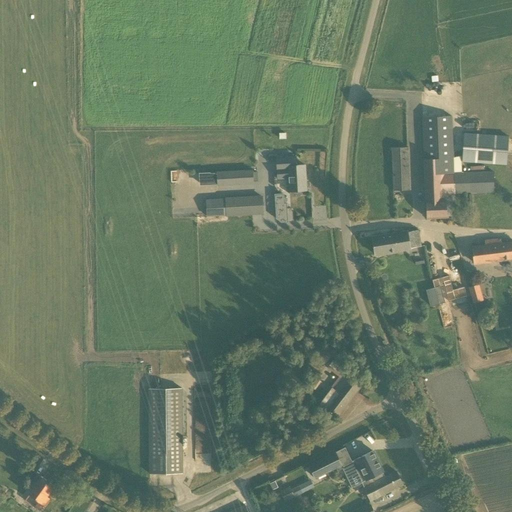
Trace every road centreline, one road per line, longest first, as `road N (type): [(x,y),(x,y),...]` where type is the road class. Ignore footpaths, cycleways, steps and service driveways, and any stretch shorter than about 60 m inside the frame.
road 1 (unclassified): [(165,511),(400,393)]
road 2 (unclassified): [(345,231),(343,141),(376,0)]
road 3 (unclassified): [(0,407),(54,453),(153,511)]
road 4 (unclassified): [(400,393),(361,311),(345,231)]
road 5 (unclassified): [(511,235),(403,224),(345,231)]
road 6 (unclassified): [(457,511),(400,393)]
